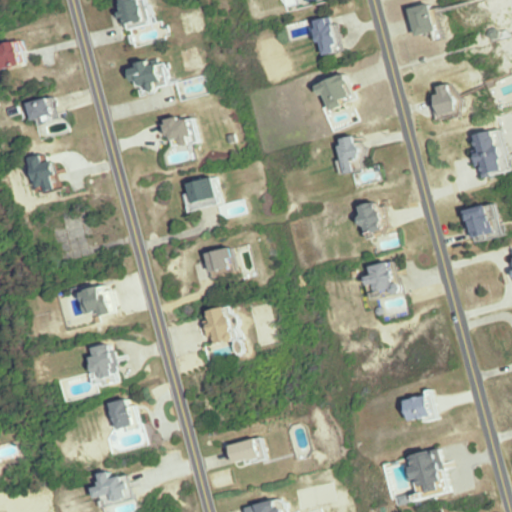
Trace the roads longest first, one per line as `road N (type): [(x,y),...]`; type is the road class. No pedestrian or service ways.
road 1 (residential): [(72,0),(210,511)]
road 2 (residential): [(375,0),(511,507)]
